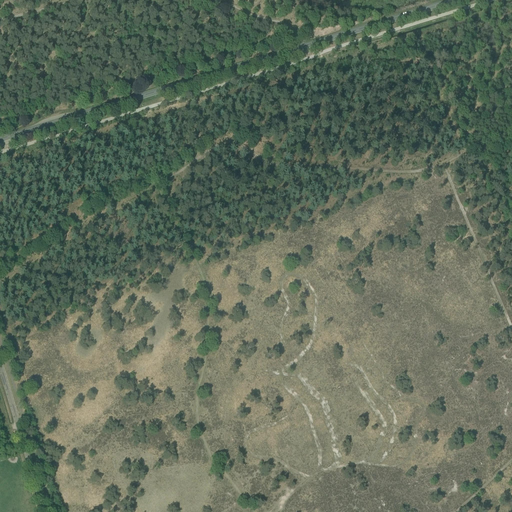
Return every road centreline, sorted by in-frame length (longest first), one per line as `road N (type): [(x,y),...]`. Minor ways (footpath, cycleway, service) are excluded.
road 1 (track): [(251,511),(201,430),(205,282),(158,187),(226,143),(274,167),(410,174),(444,166)]
road 2 (secondary): [(0,139),(454,0)]
road 3 (tertiary): [(43,511),(0,367)]
